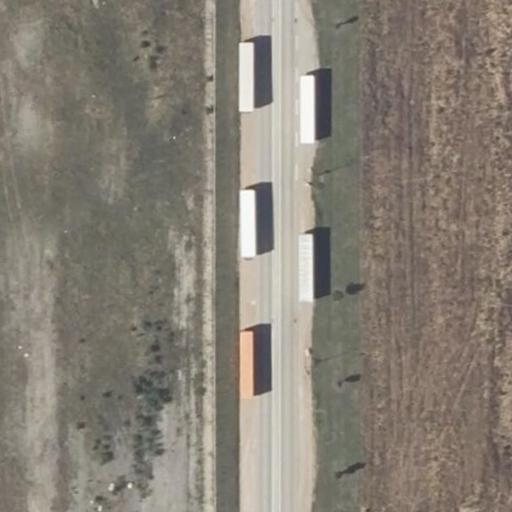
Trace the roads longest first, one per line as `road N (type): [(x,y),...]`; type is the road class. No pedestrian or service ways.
road 1 (unclassified): [(263,0),(263,511)]
road 2 (unclassified): [(286,511),(286,0)]
